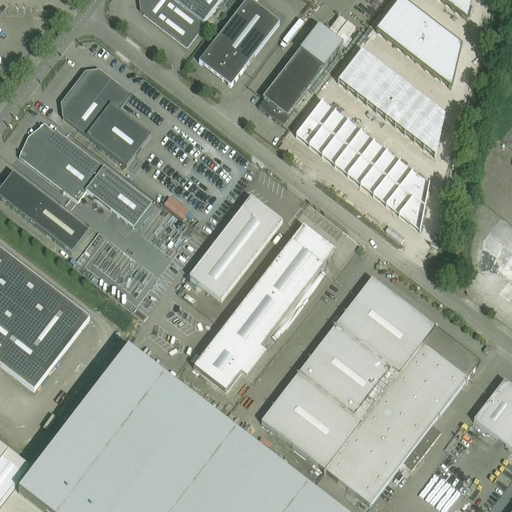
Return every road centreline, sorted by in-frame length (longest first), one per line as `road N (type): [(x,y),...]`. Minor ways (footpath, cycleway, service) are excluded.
road 1 (unclassified): [(83,16),(511,348)]
road 2 (unknown): [(225,127),(314,19),(347,0)]
road 3 (unclassified): [(0,124),(83,16)]
